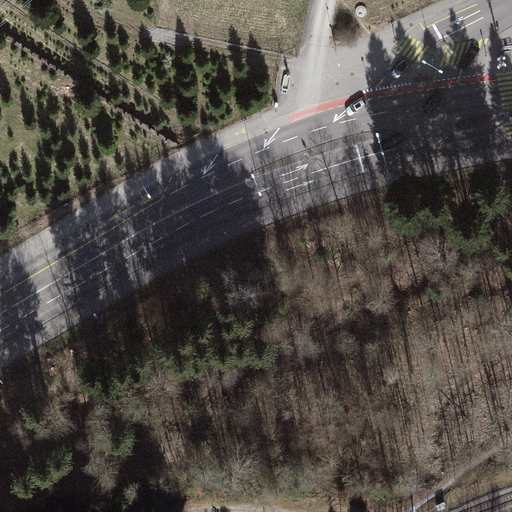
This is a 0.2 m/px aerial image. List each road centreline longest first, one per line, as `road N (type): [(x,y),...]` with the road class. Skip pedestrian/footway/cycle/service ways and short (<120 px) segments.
road 1 (secondary): [(417,126),(239,183),(0,315)]
road 2 (secondary): [(417,126),(425,71),(438,49),(511,6)]
